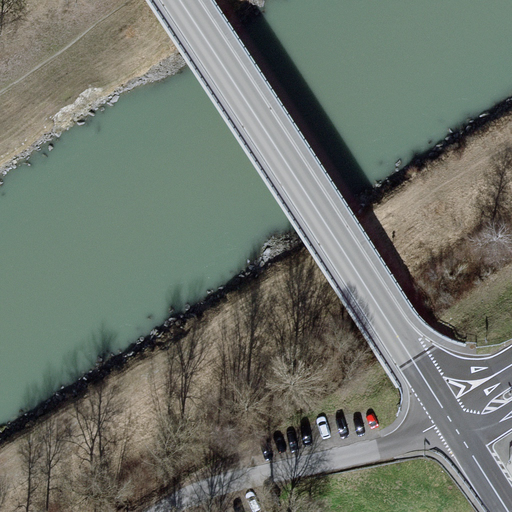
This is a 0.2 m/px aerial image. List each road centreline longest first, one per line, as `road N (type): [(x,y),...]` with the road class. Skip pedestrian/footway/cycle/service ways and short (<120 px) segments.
road 1 (tertiary): [(178,0),(440,404)]
road 2 (unclassified): [(448,415),(379,448),(215,490),(173,511)]
